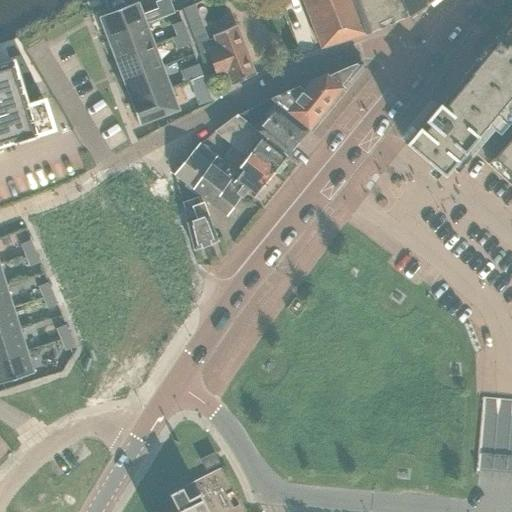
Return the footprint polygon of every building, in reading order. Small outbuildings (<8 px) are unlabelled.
[(301,0),(320,48),(364,34),(350,0),(301,0)] [(350,0),(364,34),(365,34),(365,35),(406,16),(399,0),(350,0)] [(399,0),(406,16),(426,4),(424,0),(399,0)] [(98,16),(106,38),(145,24),(162,18),(159,9),(142,16),(136,2),(98,16)] [(184,13),(195,39),(208,34),(198,7),(184,13)] [(511,16),(405,144),(443,176),(477,135),(511,165),(511,16)] [(176,37),(186,33),(181,21),(171,25),(176,37)] [(115,60),(153,45),(145,24),(106,38),(115,60)] [(235,25),(219,32),(213,35),(218,47),(208,51),(218,76),(227,72),(232,85),(238,82),(254,75),(235,25)] [(186,33),(176,37),(180,47),(190,43),(186,33)] [(123,81),(161,66),(153,45),(115,60),(123,81)] [(26,105),(12,60),(0,63),(0,152),(2,152),(0,146),(11,142),(12,144),(36,137),(36,134),(52,129),(43,100),(26,105)] [(304,95),(324,110),(362,63),(359,60),(311,80),(303,90),(298,86),(292,88),(302,96),(304,95)] [(192,79),(202,75),(198,64),(188,68),(192,79)] [(129,103),(169,88),(161,66),(123,81),(130,102),(129,102),(129,103)] [(202,75),(192,79),(196,90),(206,86),(202,75)] [(169,88),(129,103),(138,125),(178,110),(169,88)] [(306,131),(324,110),(304,95),(302,96),(292,88),(269,99),(267,100),(306,131)] [(286,156),(306,131),(267,100),(236,115),(265,139),(286,156)] [(262,142),(265,139),(236,115),(214,131),(240,152),(241,151),(246,156),(247,156),(249,152),(259,140),(262,142)] [(273,172),(286,156),(265,139),(262,142),(259,140),(249,152),(273,172)] [(238,196),(227,188),(224,186),(229,179),(209,164),(215,157),(199,144),(193,151),(193,150),(174,174),(226,215),(238,197),(238,196)] [(249,201),(273,172),(249,152),(247,156),(246,156),(239,167),(242,170),(227,188),(238,196),(238,197),(239,196),(244,200),(245,198),(249,201)] [(177,240),(167,188),(118,197),(129,249),(177,240)] [(196,205),(191,192),(179,196),(183,209),(193,249),(216,241),(203,202),(196,205)] [(40,262),(30,239),(20,244),(29,266),(40,262)] [(143,296),(166,316),(188,291),(165,271),(143,296)] [(47,282),(38,286),(47,308),(57,304),(47,282)] [(309,284),(225,399),(300,454),(299,466),(471,482),(477,422),(399,415),(327,362),(358,320),(309,284)] [(0,310),(12,307),(5,285),(0,286),(0,310)] [(0,334),(19,329),(12,307),(0,310),(0,334)] [(65,324),(55,328),(64,351),(75,347),(65,324)] [(0,359),(26,351),(19,329),(0,334),(0,359)] [(26,351),(0,359),(0,384),(33,374),(26,351)] [(205,470),(219,463),(213,452),(199,459),(205,470)] [(207,511),(201,499),(190,505),(181,488),(168,494),(177,511),(175,511),(207,511)]
